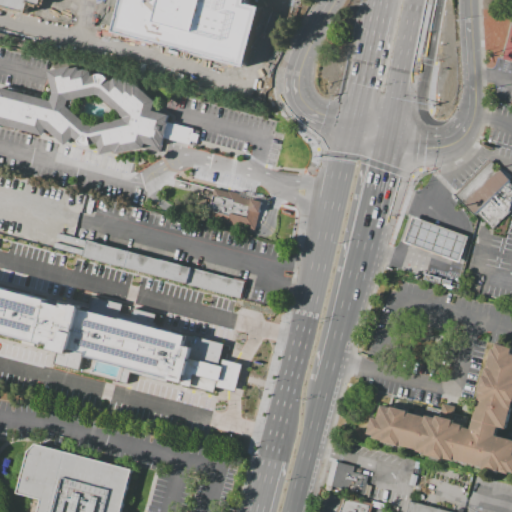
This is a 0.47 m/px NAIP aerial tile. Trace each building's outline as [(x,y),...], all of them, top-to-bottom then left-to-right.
[(246,63),(258,7),(248,5),(248,0),(122,0),(115,35),(246,63)] [(27,15),(39,17),(41,5),(28,4),(27,15)] [(511,22),(511,63),(502,61),(511,22)] [(167,122),(193,129),(193,133),(199,135),(197,143),(190,141),(190,144),(164,138),(160,153),(142,148),(115,154),(114,152),(99,155),(97,144),(91,145),(84,146),(81,146),(73,137),(64,145),(44,128),(42,135),(15,128),(14,130),(0,127),(0,88),(52,101),(54,94),(48,71),(71,66),(71,69),(78,67),(79,70),(84,70),(88,70),(90,70),(93,73),(93,76),(96,76),(100,74),(105,76),(111,81),(116,77),(122,79),(125,81),(127,80),(132,84),(135,84),(155,103),(153,111),(168,115),(167,122)] [(456,195),(491,161),(510,180),(508,182),(511,186),(511,198),(509,210),(508,213),(492,229),(477,213),(475,215),(456,195)] [(214,189),(228,193),(228,191),(239,194),(239,196),(262,202),(254,231),(224,222),(224,221),(207,217),(214,189)] [(412,215),(468,235),(459,261),(403,241),(412,215)] [(86,238),(245,281),(241,298),(82,256),(86,238)] [(425,273),(452,280),(450,286),(424,278),(425,273)] [(0,287),(223,343),(220,358),(242,363),(236,392),(214,387),(212,393),(0,334),(0,287)] [(186,302),(225,313),(230,298),(190,287),(186,302)] [(381,405),(425,417),(426,415),(435,417),(436,415),(439,416),(442,403),(455,407),(452,419),(454,420),(453,422),(463,425),(462,427),(471,429),(479,400),(477,400),(491,349),(494,349),(496,343),(511,347),(511,351),(511,354),(511,407),(506,429),(498,427),(496,435),(511,439),(511,472),(509,472),(508,475),(371,438),(372,435),(367,434),(372,418),(377,420),(381,405)] [(36,444),(131,469),(120,511),(37,511),(41,500),(17,493),(28,451),(36,444)] [(331,462),(355,467),(354,473),(368,476),(365,490),(349,487),(348,492),(325,487),(331,462)] [(370,511),(371,509),(372,504),(340,495),(338,502),(335,511),(370,511)] [(407,511),(410,501),(450,511),(407,511)]
